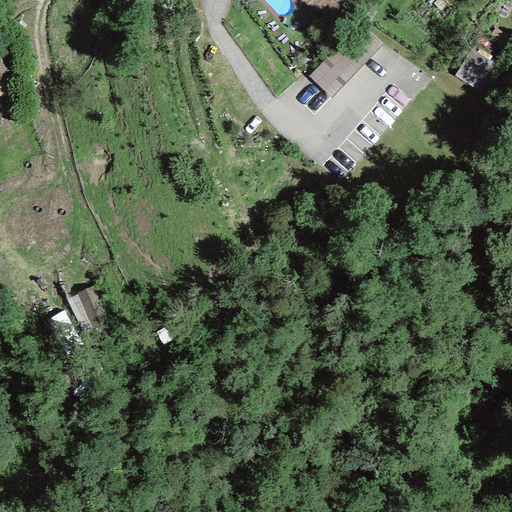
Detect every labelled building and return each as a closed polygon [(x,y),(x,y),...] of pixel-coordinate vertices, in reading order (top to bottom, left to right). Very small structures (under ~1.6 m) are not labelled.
[(347,0),(297,0),(333,23),(347,0)] [(381,43),(360,24),(310,76),(331,96),(381,43)] [(7,47),(0,48),(0,77),(13,74),(7,47)] [(495,65),(470,50),(454,76),(479,91),(495,65)] [(70,302),(79,339),(108,332),(98,294),(70,302)]
